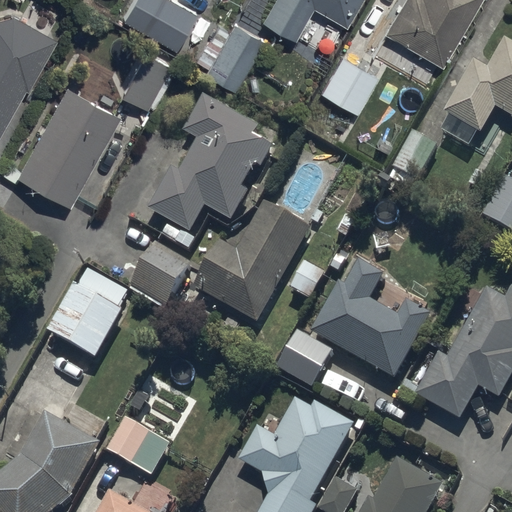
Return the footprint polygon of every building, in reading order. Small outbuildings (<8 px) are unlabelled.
[(16,16),(0,21),(0,138),(58,41),(48,35),(59,16),(32,0),(31,0),(21,19),(16,16)] [(197,14),(170,0),(134,0),(122,23),(176,52),(197,14)] [(247,0),(206,73),(237,91),(265,43),(270,46),(277,33),(293,43),(311,10),(344,29),(360,0),(247,0)] [(404,0),(384,33),(440,67),(479,0),(404,0)] [(473,67),(445,117),(451,121),(442,136),(471,152),(478,139),(481,141),(497,114),(511,122),(511,48),(505,45),(488,75),(473,67)] [(152,113),(174,72),(138,53),(117,94),(152,113)] [(338,55),(316,91),(355,115),(378,79),(338,55)] [(65,88),(15,177),(72,209),(121,120),(65,88)] [(174,172),(150,215),(169,226),(162,237),(190,253),(212,216),(232,228),(249,199),(241,194),(254,172),(260,175),(274,151),(259,143),(258,145),(254,143),(259,134),(205,102),(185,137),(199,145),(181,176),(174,172)] [(438,150),(411,135),(391,172),(418,187),(438,150)] [(511,184),(505,181),(482,219),(511,235),(511,184)] [(195,292),(258,327),(310,234),(266,209),(240,255),(222,245),(195,292)] [(157,249),(134,291),(170,311),(193,269),(157,249)] [(305,268),(291,293),(313,305),(327,279),(305,268)] [(337,288),(309,340),(395,387),(431,320),(408,307),(400,322),(370,306),(383,281),(359,268),(345,293),(337,288)] [(76,289),(49,337),(98,366),(127,317),(119,313),(130,296),(90,272),(79,291),(76,289)] [(440,359),(417,400),(460,425),(479,393),(498,404),(511,379),(511,293),(506,305),(489,295),(449,364),(440,359)] [(333,357),(297,336),(276,373),(312,393),(333,357)] [(256,511),(311,511),(317,502),(310,498),(354,420),(314,397),(311,403),(295,394),(273,431),(257,423),(238,457),(262,469),(265,479),(268,491),(256,511)] [(104,450),(48,419),(24,463),(0,481),(0,511),(63,511),(75,503),(104,450)] [(125,423),(108,454),(153,480),(171,449),(125,423)] [(369,494),(358,511),(425,511),(444,481),(397,454),(373,497),(369,494)] [(335,475),(317,505),(329,511),(343,511),(357,489),(335,475)] [(137,511),(113,498),(105,511),(137,511)]
